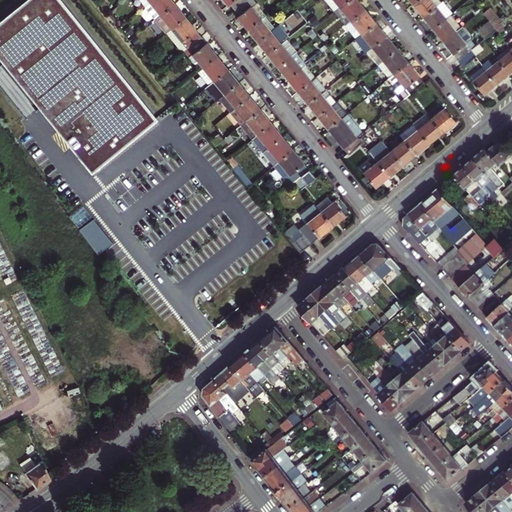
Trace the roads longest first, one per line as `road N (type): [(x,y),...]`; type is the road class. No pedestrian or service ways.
road 1 (residential): [(199,0),(378,221)]
road 2 (tertiary): [(29,511),(180,390)]
road 3 (residential): [(378,221),(490,345)]
road 4 (residential): [(385,432),(279,306)]
road 5 (residential): [(384,0),(487,128)]
road 6 (tertiary): [(378,221),(487,128)]
road 7 (residential): [(490,345),(385,432)]
road 8 (tertiary): [(279,306),(378,221)]
road 9 (tertiary): [(180,390),(279,306)]
road 10 (residential): [(180,390),(257,493)]
